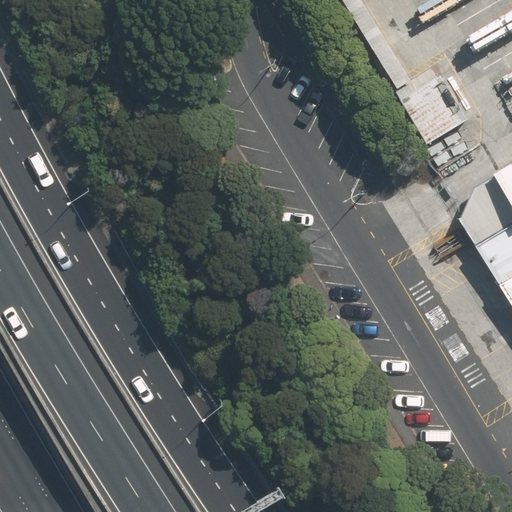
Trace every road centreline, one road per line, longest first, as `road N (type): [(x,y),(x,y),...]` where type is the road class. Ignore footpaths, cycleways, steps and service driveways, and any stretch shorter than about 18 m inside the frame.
road 1 (tertiary): [(511,493),(264,79),(241,0)]
road 2 (motorway): [(0,132),(58,242),(231,511)]
road 3 (motorway): [(0,266),(151,511)]
road 4 (unknown): [(491,165),(419,34)]
